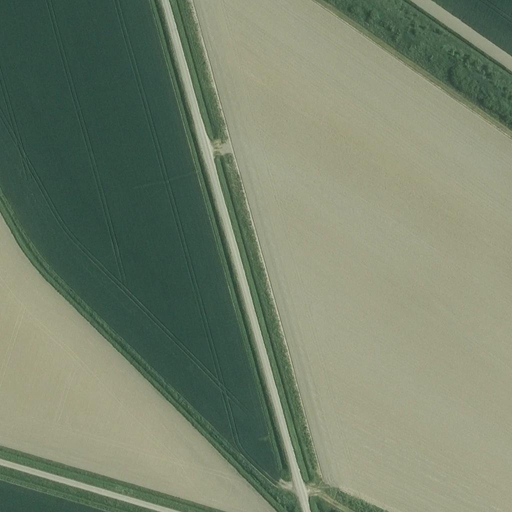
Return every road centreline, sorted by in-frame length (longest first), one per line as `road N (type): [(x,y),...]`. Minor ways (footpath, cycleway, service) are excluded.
road 1 (unclassified): [(306,511),(167,0)]
road 2 (unclassified): [(171,511),(0,461)]
